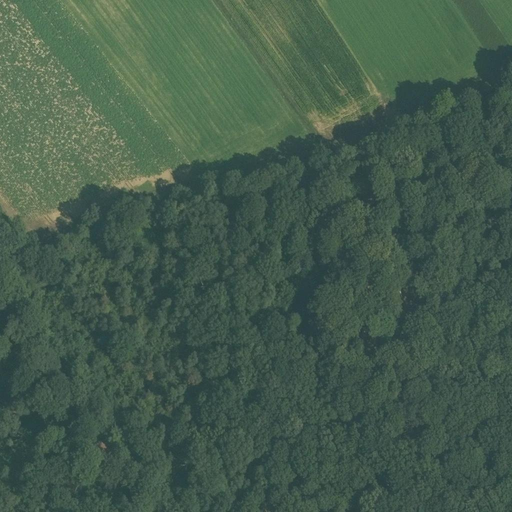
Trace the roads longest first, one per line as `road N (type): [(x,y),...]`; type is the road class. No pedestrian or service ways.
road 1 (track): [(0,277),(120,210),(209,185),(333,167),(511,80)]
road 2 (track): [(333,167),(511,380)]
road 3 (track): [(333,167),(216,0)]
